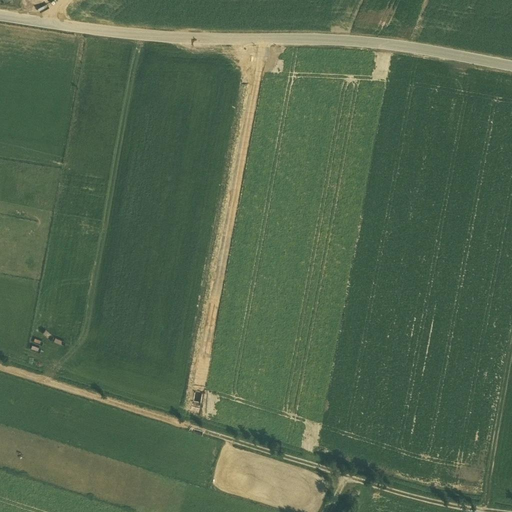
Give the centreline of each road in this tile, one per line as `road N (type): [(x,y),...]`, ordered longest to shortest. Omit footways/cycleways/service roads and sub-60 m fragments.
road 1 (track): [(506,511),(421,501),(0,368)]
road 2 (secondary): [(511,66),(398,46),(161,38),(0,14)]
road 3 (track): [(511,341),(479,508)]
